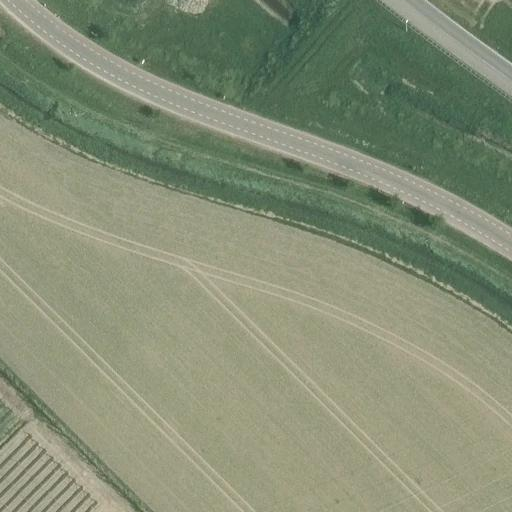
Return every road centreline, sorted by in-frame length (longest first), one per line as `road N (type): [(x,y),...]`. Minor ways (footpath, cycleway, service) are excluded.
road 1 (secondary): [(511,245),(375,174),(143,87),(71,48),(14,0)]
road 2 (motorway): [(400,0),(511,88)]
